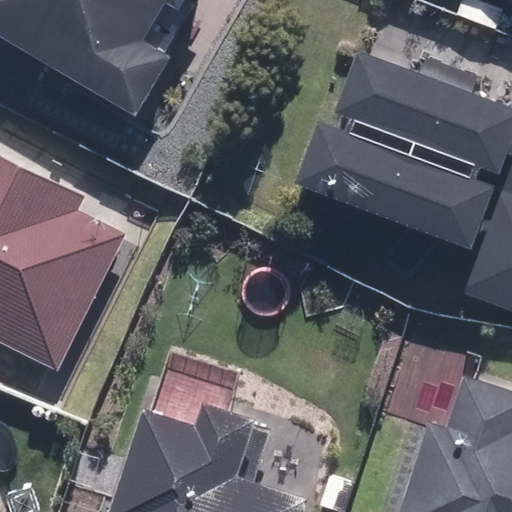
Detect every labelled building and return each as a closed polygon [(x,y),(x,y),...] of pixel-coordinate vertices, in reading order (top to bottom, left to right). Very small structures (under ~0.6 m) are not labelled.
[(0,0),(0,39),(126,115),(161,57),(134,41),(157,3),(170,11),(176,0),(0,0)] [(309,122),(286,182),(467,252),(453,288),(511,310),(511,194),(508,193),(511,183),(511,141),(503,138),(511,115),(463,96),(469,80),(421,61),(414,78),(346,51),(317,125),(309,122)] [(0,342),(55,369),(121,232),(71,208),(74,202),(0,166),(0,342)] [(511,425),(511,392),(453,375),(437,430),(419,424),(393,511),(511,511),(511,428),(511,429),(511,425)] [(189,425),(134,408),(100,511),(290,511),(295,498),(248,484),(264,431),(194,409),(189,425)]
